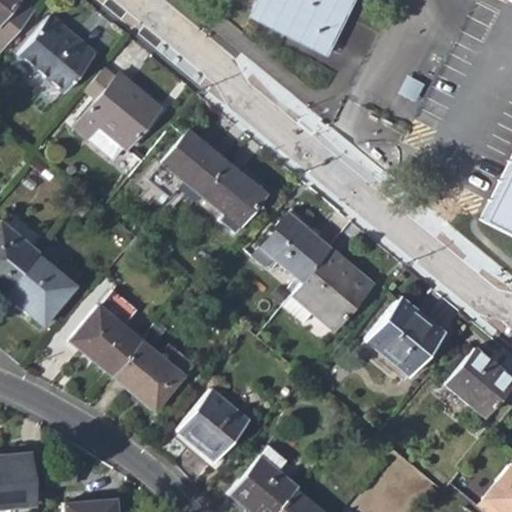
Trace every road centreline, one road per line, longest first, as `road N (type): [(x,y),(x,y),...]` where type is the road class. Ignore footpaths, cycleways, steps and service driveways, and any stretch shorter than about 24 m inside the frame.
road 1 (residential): [(511,307),(483,294),(282,128),(142,0)]
road 2 (residential): [(186,511),(118,446),(0,382)]
